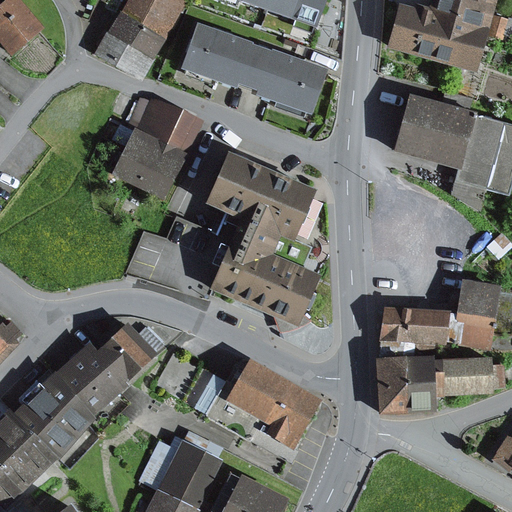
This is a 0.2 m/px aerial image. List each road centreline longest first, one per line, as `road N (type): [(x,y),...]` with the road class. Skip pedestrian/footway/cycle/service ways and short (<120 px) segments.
road 1 (residential): [(51,327),(80,309),(148,303),(308,374),(357,378)]
road 2 (residential): [(78,71),(347,162)]
road 3 (unclassified): [(347,162),(357,378)]
road 4 (unclassified): [(361,0),(347,162)]
road 5 (residential): [(511,494),(406,437)]
